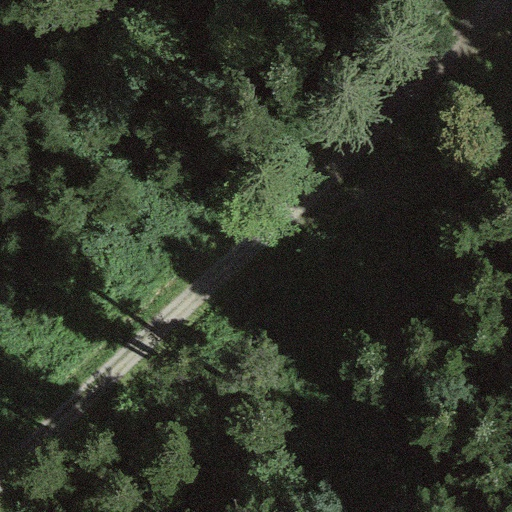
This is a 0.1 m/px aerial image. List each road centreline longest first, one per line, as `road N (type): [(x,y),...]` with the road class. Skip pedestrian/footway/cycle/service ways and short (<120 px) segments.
road 1 (track): [(484,0),(0,480)]
road 2 (track): [(274,214),(511,163)]
